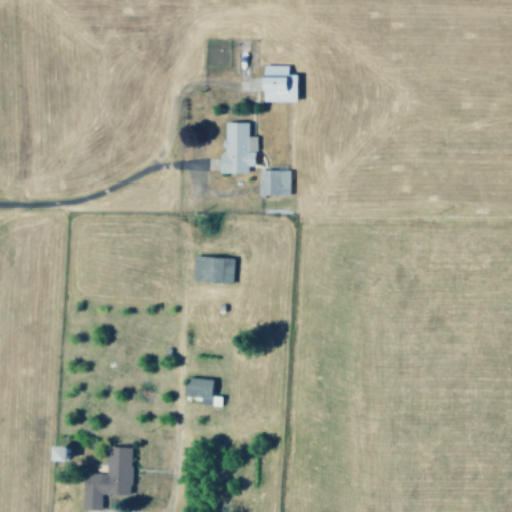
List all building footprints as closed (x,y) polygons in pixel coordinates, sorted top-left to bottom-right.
[(293,101),(293,74),(285,74),(285,65),(261,66),(261,76),(258,76),(258,102),(293,101)] [(245,122),(221,122),(221,153),(216,153),(216,173),(245,174),(245,166),(252,166),(253,136),(245,136),(245,122)] [(287,170),(255,169),(255,195),(286,196),(287,170)] [(230,283),(231,257),(190,256),(189,282),(230,283)] [(182,396),(198,397),(198,405),(217,406),(218,396),(208,396),(209,379),(182,377),(182,396)] [(127,495),(129,448),(105,447),(104,474),(81,473),(79,510),(98,510),(99,494),(127,495)] [(46,462),(66,462),(66,448),(46,448),(46,462)]
